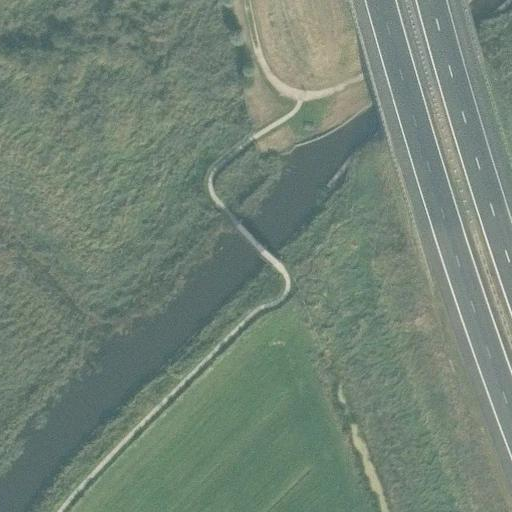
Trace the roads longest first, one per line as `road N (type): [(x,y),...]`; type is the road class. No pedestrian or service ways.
road 1 (motorway): [(379,0),(511,424)]
road 2 (motorway): [(511,270),(429,0)]
